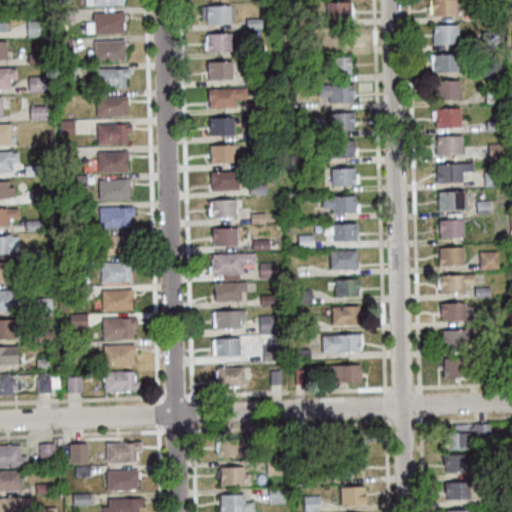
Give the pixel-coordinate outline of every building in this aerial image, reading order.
[(454,0),(454,14),(432,15),(431,0),(454,0)] [(348,18),(325,18),(325,2),(347,1),(348,18)] [(494,4),(494,19),(478,19),(478,5),(494,4)] [(229,5),(229,22),(206,23),(206,18),(202,18),(202,6),(229,5)] [(72,23),(55,24),(55,10),(72,9),(72,23)] [(123,32),(93,33),(93,32),(85,32),(84,22),(93,22),(93,13),(122,12),(123,32)] [(245,28),(245,18),(260,18),(260,28),(245,28)] [(40,20),(41,36),(27,37),(26,21),(40,20)] [(432,25),(457,25),(457,43),(433,44),(432,25)] [(323,47),(322,31),(349,30),(349,46),(323,47)] [(497,31),(497,46),(481,46),(481,31),(497,31)] [(230,50),(207,50),(206,33),(230,33),(230,50)] [(57,52),(56,37),(70,37),(70,51),(57,52)] [(93,40),(123,40),(124,59),(94,60),(93,40)] [(284,54),(283,40),(299,40),(299,54),(284,54)] [(262,45),(262,54),(248,55),(247,45),(262,45)] [(27,54),(42,53),(42,64),(27,64),(27,54)] [(457,70),(430,71),(430,55),(456,54),(457,70)] [(322,74),(321,56),(348,56),(349,73),(322,74)] [(498,58),(498,74),(483,75),(482,59),(498,58)] [(207,61),(230,61),(231,78),(208,79),(207,61)] [(74,78),(60,78),(59,65),(73,65),(74,78)] [(14,68),(14,77),(7,77),(8,87),(0,87),(0,67),(7,67),(7,68),(14,68)] [(124,86),(94,87),(94,68),(128,67),(128,76),(123,76),(124,86)] [(284,82),(284,70),(300,70),(300,81),(284,82)] [(248,83),(248,73),(263,73),(263,83),(248,83)] [(27,76),(43,76),(43,90),(27,91),(27,76)] [(434,81),(458,80),(459,98),(434,99),(434,81)] [(351,100),(328,101),(328,95),(318,96),(317,85),(350,84),(351,100)] [(245,87),(245,98),(234,98),(234,106),(208,106),(208,98),(207,98),(207,88),(245,87)] [(485,89),(499,89),(499,102),(485,102),(485,89)] [(125,115),(95,115),(95,96),(126,95),(126,104),(125,104),(125,115)] [(300,108),(288,109),(288,99),(300,99),(300,108)] [(248,111),(248,101),(264,101),(264,110),(248,111)] [(45,105),(45,119),(29,119),(29,106),(45,105)] [(459,125),(435,126),(435,119),(430,119),(430,110),(434,110),(434,108),(459,107),(459,125)] [(329,129),(328,113),(352,113),(352,129),(329,129)] [(209,117),(232,116),(232,133),(209,134),(209,117)] [(59,134),(58,120),(72,120),(72,133),(59,134)] [(501,130),(485,130),(485,121),(500,121),(501,130)] [(0,123),(8,123),(9,143),(0,143),(0,123)] [(96,123),(130,123),(130,131),(125,131),(125,142),(96,142),(96,123)] [(288,137),(288,128),(303,128),(303,137),(288,137)] [(248,129),(262,129),(262,138),(248,139),(248,129)] [(435,136),(459,135),(460,153),(435,154),(435,136)] [(329,157),(329,140),(352,140),(353,156),(329,157)] [(488,144),(500,143),(501,158),(488,158),(488,144)] [(233,161),(209,162),(209,145),(232,144),(233,161)] [(74,164),(60,164),(60,150),(74,149),(74,164)] [(96,171),(96,151),(126,150),(126,159),(125,159),(125,170),(96,171)] [(0,151),(9,151),(9,152),(16,152),(16,161),(9,161),(9,171),(0,171),(0,151)] [(261,153),(261,166),(248,166),(248,153),(261,153)] [(289,164),(289,155),(303,154),(303,164),(289,164)] [(471,162),(471,171),(460,171),(460,181),(436,182),(435,164),(471,162)] [(23,165),(39,165),(39,174),(23,175),(23,165)] [(353,184),(330,185),(330,168),(353,167),(353,184)] [(210,171),(236,171),(237,188),(210,189),(210,171)] [(500,171),(500,185),(484,185),(483,171),(500,171)] [(68,175),(82,175),(82,185),(68,185),(68,175)] [(98,198),(97,179),(126,179),(127,198),(98,198)] [(7,197),(0,197),(0,181),(6,181),(6,186),(11,186),(12,195),(7,196),(7,197)] [(248,194),(248,184),(264,184),(265,193),(248,194)] [(30,189),(45,188),(46,202),(30,203),(30,189)] [(437,191),(462,190),(463,208),(438,210),(437,191)] [(331,213),(331,207),(321,207),(321,197),(353,196),(354,212),(331,213)] [(233,198),(234,215),(211,216),(210,199),(233,198)] [(476,213),(476,201),(490,201),(490,212),(476,213)] [(61,218),(61,203),(74,203),(74,218),(61,218)] [(98,227),(97,207),(116,206),(116,207),(132,206),(132,214),(127,214),(127,225),(117,225),(117,226),(98,227)] [(0,208),(5,208),(5,209),(17,208),(17,217),(5,217),(5,225),(0,225),(0,208)] [(249,213),(263,213),(263,222),(250,222),(249,213)] [(461,219),(462,236),(438,236),(437,220),(461,219)] [(24,220),(40,220),(40,229),(24,230),(24,220)] [(355,239),(332,240),(331,224),(354,223),(355,239)] [(235,227),(235,245),(212,245),(211,228),(235,227)] [(75,231),(75,241),(63,242),(63,231),(75,231)] [(0,235),(9,234),(9,236),(16,236),(16,249),(10,249),(10,252),(0,252),(0,235)] [(99,254),(98,234),(129,234),(130,242),(128,242),(129,253),(99,254)] [(311,234),(311,247),(297,247),(297,234),(311,234)] [(251,240),(267,239),(267,249),(251,249),(251,240)] [(462,264),(438,264),(438,253),(439,253),(439,247),(461,246),(462,264)] [(39,248),(40,258),(25,258),(25,248),(39,248)] [(329,268),(329,250),(355,249),(355,268),(329,268)] [(478,252),(496,251),(497,267),(479,268),(478,252)] [(253,252),(253,264),(241,264),(241,272),(237,273),(222,273),(210,273),(210,265),(211,265),(211,253),(253,252)] [(76,273),(63,274),(62,259),(76,258),(76,273)] [(0,261),(17,261),(17,269),(10,269),(10,281),(0,281),(0,261)] [(100,282),(99,262),(133,261),(134,270),(130,270),(130,281),(118,281),(118,282),(100,282)] [(257,263),(274,262),(274,276),(258,276),(257,263)] [(474,273),(474,283),(462,283),(463,291),(440,292),(440,274),(474,273)] [(28,286),(27,276),(42,276),(42,285),(28,286)] [(358,294),(333,295),(333,279),(357,278),(358,294)] [(244,281),(245,291),(239,291),(239,299),(213,300),(213,281),(244,281)] [(84,296),(69,297),(69,286),(84,286),(84,296)] [(488,287),(488,296),(474,296),(474,287),(488,287)] [(15,309),(0,309),(0,289),(14,289),(14,290),(22,290),(22,301),(15,301),(15,309)] [(100,310),(100,290),(130,289),(130,298),(129,298),(130,309),(100,310)] [(310,303),(295,303),(294,290),(310,289),(310,303)] [(259,295),(274,295),(274,304),(259,304),(259,295)] [(49,297),(50,312),(34,313),(33,298),(49,297)] [(439,303),(463,302),(463,320),(441,320),(441,315),(440,315),(439,303)] [(331,323),(331,307),(357,306),(357,323),(331,323)] [(480,308),(496,308),(497,324),(480,324),(480,308)] [(243,309),(244,318),(238,318),(238,327),(215,327),(214,310),(243,309)] [(85,313),(85,327),(68,328),(68,313),(85,313)] [(274,315),(275,332),(259,332),(258,315),(274,315)] [(131,336),(101,337),(100,318),(135,317),(135,326),(131,326),(131,336)] [(0,318),(19,318),(19,329),(13,329),(13,337),(0,337),(0,318)] [(314,330),(302,331),(301,319),(313,318),(314,330)] [(465,329),(466,347),(441,348),(440,330),(465,329)] [(36,341),(36,330),(49,330),(50,340),(36,341)] [(358,350),(321,351),(321,335),(358,335),(358,350)] [(214,338),(237,337),(238,354),(215,355),(214,338)] [(79,351),(64,352),(64,342),(79,341),(79,351)] [(132,364),(102,365),(102,345),(133,344),(133,352),(132,352),(132,364)] [(262,345),(277,345),(277,360),(262,360),(262,345)] [(16,363),(0,363),(0,346),(15,346),(16,363)] [(293,359),(293,349),(308,349),(308,358),(293,359)] [(467,357),(467,375),(444,376),(443,358),(467,357)] [(47,358),(47,367),(36,367),(36,358),(47,358)] [(337,381),(336,365),(359,364),(359,381),(337,381)] [(216,367),(242,367),(242,384),(216,385),(216,367)] [(294,383),(294,370),(303,369),(303,383),(294,383)] [(137,389),(103,390),(103,371),(131,370),(132,381),(137,381),(137,389)] [(269,384),(269,370),(279,370),(279,384),(269,384)] [(0,373),(6,373),(7,379),(9,379),(10,394),(0,394),(0,373)] [(65,391),(65,377),(79,376),(80,391),(65,391)] [(37,393),(36,379),(49,378),(49,392),(37,393)] [(443,449),(442,432),(453,432),(453,424),(465,423),(465,432),(466,432),(467,448),(443,449)] [(488,439),(472,440),(472,424),(488,423),(488,439)] [(278,433),(278,447),(268,448),(268,433),(278,433)] [(296,433),(307,433),(307,448),(296,448),(296,433)] [(361,449),(336,450),(335,433),(360,433),(361,449)] [(241,439),(241,455),(218,456),(217,439),(241,439)] [(139,441),(139,450),(134,450),(134,461),(105,462),(104,442),(139,441)] [(37,443),(52,442),(52,459),(38,460),(37,443)] [(68,462),(68,443),(87,443),(87,462),(68,462)] [(0,444),(17,444),(18,456),(24,456),(24,465),(0,465),(0,444)] [(466,453),(466,470),(443,471),(443,454),(466,453)] [(265,460),(281,459),(281,473),(265,473),(265,460)] [(361,476),(337,476),(337,460),(361,459),(361,476)] [(74,476),(73,466),(89,465),(89,475),(74,476)] [(242,466),(242,473),(248,473),(248,483),(219,484),(219,467),(242,466)] [(19,489),(0,489),(0,469),(18,469),(19,489)] [(135,469),(136,489),(106,489),(106,470),(135,469)] [(444,482),(467,482),(468,497),(444,498),(444,482)] [(49,492),(34,493),(34,483),(49,483),(49,492)] [(339,503),(339,487),(362,486),(363,503),(339,503)] [(267,503),(267,487),(282,487),(282,502),(267,503)] [(490,491),(508,491),(508,502),(490,502),(490,491)] [(88,504),(71,505),(71,493),(88,493),(88,504)] [(219,494),(242,494),(243,502),(251,502),(251,510),(219,511),(219,494)] [(317,510),(303,511),(302,495),(317,495),(317,510)] [(0,511),(0,497),(19,497),(19,498),(25,498),(26,507),(20,507),(20,511),(0,511)] [(140,497),(140,506),(135,506),(135,511),(100,511),(100,506),(106,506),(106,498),(140,497)]
